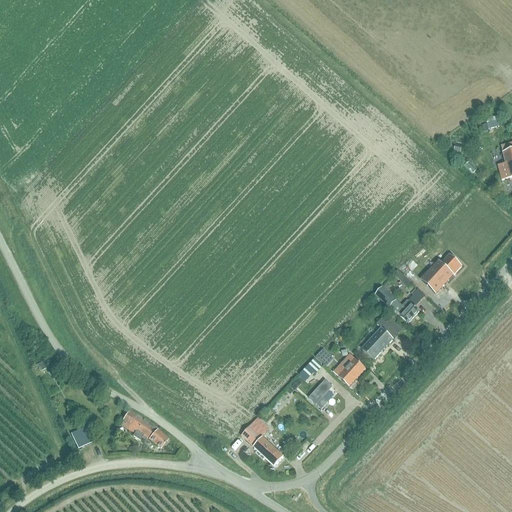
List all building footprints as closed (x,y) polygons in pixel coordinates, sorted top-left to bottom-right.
[(505,164),(497,166),(501,180),(511,177),(511,143),(500,146),(505,164)] [(446,261),(442,258),(421,280),(437,295),(461,268),(450,257),(446,261)] [(412,272),(418,266),(414,262),(408,268),(412,272)] [(391,307),(409,324),(420,313),(408,301),(403,306),(396,300),(396,301),(383,288),(376,295),(390,308),(391,307)] [(375,361),(394,340),(398,335),(391,328),(395,323),(390,319),(386,324),(382,319),(377,324),(382,329),(362,349),(375,361)] [(323,352),(316,359),(327,368),(334,361),(323,352)] [(366,370),(355,359),(349,366),(345,362),(334,373),(350,387),(366,370)] [(42,363),(36,367),(39,373),(46,370),(42,363)] [(298,381),(292,388),(294,391),(301,384),(298,381)] [(325,381),(308,399),(316,406),(322,411),(328,404),(322,399),(333,388),(325,381)] [(277,403),(272,409),(275,411),(280,406),(277,403)] [(148,443),(148,441),(160,450),(168,441),(157,432),(158,430),(130,412),(121,425),(135,434),(133,438),(140,442),(142,439),(148,443)] [(284,458),(273,447),(262,437),(268,431),(259,421),(243,437),(275,468),(284,458)] [(90,427),(69,436),(75,450),(96,441),(90,427)]
